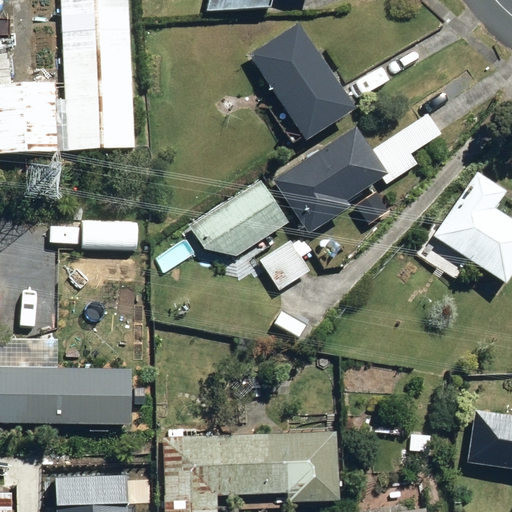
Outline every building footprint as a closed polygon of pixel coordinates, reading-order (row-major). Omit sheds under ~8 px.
[(123,0),(57,0),(61,86),(0,88),(0,161),(16,161),(52,156),(64,156),(94,157),(130,152),(123,0)] [(292,29),(243,61),(295,150),(345,119),(292,29)] [(348,134),(265,186),(298,242),(341,215),(338,209),(377,184),(381,189),(412,170),(405,159),(435,140),(422,120),(392,139),(363,157),(348,134)] [(471,178),(425,242),(495,292),(511,268),(511,233),(486,215),(499,198),(471,178)] [(255,185),(184,231),(197,256),(230,263),(282,229),(255,185)] [(145,225),(52,220),(51,246),(144,251),(145,225)] [(0,372),(0,430),(122,432),(125,375),(0,372)] [(511,422),(470,416),(460,469),(511,477),(511,422)] [(329,439),(161,440),(159,511),(212,511),(212,500),(278,501),(278,511),(329,511),(329,439)] [(151,446),(111,452),(117,490),(157,484),(151,446)] [(0,511),(8,511),(9,495),(0,495),(0,511)]
